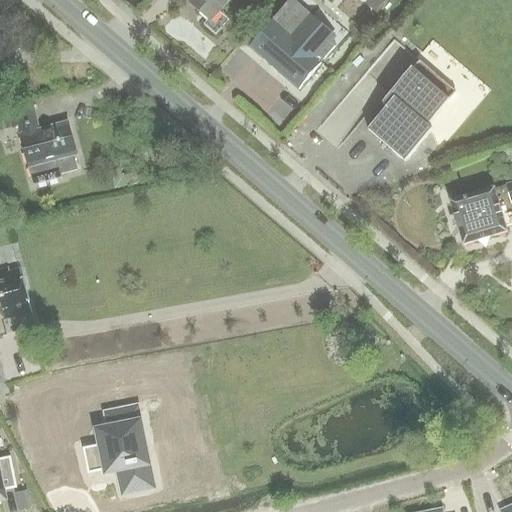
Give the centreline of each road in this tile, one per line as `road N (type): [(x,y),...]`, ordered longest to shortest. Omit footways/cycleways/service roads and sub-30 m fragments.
road 1 (secondary): [(511,397),(65,0)]
road 2 (residential): [(511,456),(299,511)]
